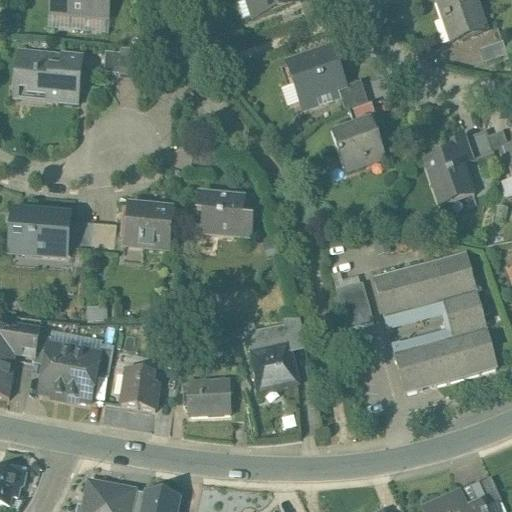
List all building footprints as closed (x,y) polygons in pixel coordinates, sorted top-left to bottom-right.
[(108,0),(51,0),(51,13),(107,18),(108,0)] [(249,0),(255,15),(299,0),(249,0)] [(437,0),(451,41),(486,30),(475,0),(437,0)] [(502,41),(480,49),(484,62),(507,54),(502,41)] [(333,48),(287,64),(300,102),(338,88),(346,86),(345,85),(333,48)] [(144,51),(120,49),(118,75),(141,77),(144,51)] [(50,54),(50,56),(17,53),(16,71),(19,71),(18,85),(31,86),(30,96),(46,97),(46,102),(58,103),(59,98),(67,99),(69,83),(78,84),(78,77),(81,77),(83,62),(62,60),(63,55),(50,54)] [(368,103),(361,80),(345,85),(346,86),(338,88),(346,111),(349,110),(368,103)] [(368,103),(349,110),(354,125),(371,119),(372,120),(377,118),(371,102),(368,103)] [(354,125),(331,133),(345,173),(385,159),(372,120),(371,119),(354,125)] [(485,131),(462,140),(471,164),(494,156),(487,137),(485,131)] [(503,132),(487,137),(494,156),(495,160),(506,156),(504,151),(509,149),(503,132)] [(218,150),(192,148),(190,171),(216,174),(218,150)] [(458,151),(424,164),(440,210),(474,198),(458,151)] [(245,200),(199,196),(197,216),(204,217),(202,237),(251,241),(253,221),(243,220),(245,200)] [(174,210),(128,206),(124,248),(170,252),(174,210)] [(69,217),(14,212),(11,254),(65,258),(67,235),(68,221),(69,217)] [(92,223),(68,221),(67,235),(71,235),(70,250),(90,251),(92,223)] [(116,225),(92,223),(90,251),(114,253),(116,225)] [(466,260),(374,285),(405,400),(497,376),(466,260)] [(352,337),(378,330),(367,288),(341,294),(352,337)] [(300,326),(286,327),(287,333),(288,333),(292,352),(290,353),(292,360),(307,356),(300,326)] [(287,333),(246,342),(250,360),(258,395),(280,390),(282,395),(299,391),(292,360),(290,353),(292,352),(288,333),(287,333)] [(17,338),(1,335),(0,343),(0,403),(9,405),(17,356),(36,359),(39,342),(39,341),(17,337),(17,338)] [(52,344),(39,342),(36,359),(34,369),(45,372),(49,352),(50,352),(52,344)] [(183,354),(161,351),(157,374),(179,378),(183,354)] [(50,352),(49,352),(45,372),(40,399),(66,404),(75,357),(50,352)] [(114,356),(101,354),(100,362),(101,362),(97,382),(109,384),(114,356)] [(100,362),(75,357),(66,404),(91,409),(97,382),(101,362),(100,362)] [(161,383),(128,377),(122,413),(155,418),(161,383)] [(226,389),(189,390),(189,393),(186,393),(186,397),(183,397),(184,415),(190,415),(190,424),(230,422),(230,402),(231,402),(231,387),(226,387),(226,389)] [(26,482),(0,475),(0,511),(3,511),(11,511),(13,504),(18,506),(21,495),(23,493),(24,489),(26,482)] [(497,488),(484,494),(491,511),(504,511),(507,511),(497,488)] [(109,493),(90,489),(85,511),(83,511),(79,511),(78,511),(131,511),(135,498),(134,498),(133,502),(108,497),(109,493)] [(144,511),(147,501),(135,498),(131,511),(144,511)] [(178,511),(180,505),(148,499),(147,501),(144,511),(178,511)] [(470,511),(466,502),(443,511),(470,511)]
